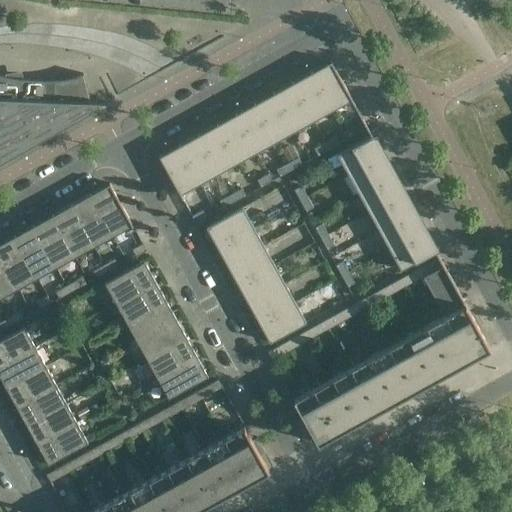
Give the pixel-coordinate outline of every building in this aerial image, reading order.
[(352,99),(333,65),(331,61),(311,72),(313,76),(332,110),(352,99)] [(332,110),(313,76),(311,72),(292,83),(294,86),(313,121),(332,110)] [(0,161),(95,109),(97,108),(99,107),(103,105),(103,104),(106,103),(103,103),(98,102),(93,102),(89,102),(82,101),(79,101),(81,76),(82,76),(83,75),(83,74),(80,75),(77,76),(75,77),(70,78),(66,78),(62,79),(57,80),(53,80),(51,80),(49,81),(46,81),(43,81),(39,81),(36,81),(34,81),(31,80),(28,80),(25,80),(23,79),(22,79),(22,80),(10,83),(7,84),(6,78),(7,77),(5,77),(3,77),(0,76),(0,75),(0,161)] [(313,121),(294,86),(292,83),(273,93),(275,97),(294,131),(313,121)] [(294,131),(275,97),(273,93),(254,104),(256,107),(275,142),(294,131)] [(275,142),(256,107),(254,104),(235,114),(237,118),(256,152),(275,142)] [(256,152),(237,118),(235,114),(216,124),(218,128),(237,163),(256,152)] [(367,129),(363,122),(352,128),(356,135),(367,129)] [(237,163),(218,128),(216,124),(197,135),(199,138),(218,173),(237,163)] [(383,155),(371,134),(370,135),(370,136),(337,154),(348,174),(383,155)] [(218,173),(199,138),(197,135),(178,145),(180,149),(199,184),(218,173)] [(340,144),(336,137),(325,143),(329,150),(340,144)] [(329,150),(325,143),(314,149),(318,156),(329,150)] [(199,184),(180,149),(178,145),(158,156),(179,195),(199,184)] [(358,193),(393,174),(383,155),(348,174),(358,193)] [(302,165),(298,158),(287,164),(291,171),(302,165)] [(291,171),(287,164),(276,170),(280,177),(291,171)] [(272,181),(268,174),(257,180),(261,187),(272,181)] [(369,212),(403,193),(393,174),(358,193),(369,212)] [(133,226),(111,187),(109,183),(89,194),(91,198),(112,236),(131,226),(133,226)] [(307,197),(301,186),(294,190),(300,201),(307,197)] [(245,196),(241,189),(230,195),(234,202),(245,196)] [(379,231),(414,212),(403,193),(369,212),(379,231)] [(112,236),(91,198),(89,194),(70,205),(72,208),(94,247),(112,236)] [(234,202),(230,195),(219,201),(223,208),(234,202)] [(313,208),(307,197),(300,201),(306,212),(313,208)] [(94,247),(72,208),(70,205),(52,215),(54,219),(75,257),(94,247)] [(253,227),(242,207),(206,227),(217,247),(253,227)] [(207,217),(203,210),(191,217),(195,224),(207,217)] [(389,250),(424,231),(414,212),(379,231),(389,250)] [(75,257),(54,219),(52,215),(33,226),(35,229),(56,267),(75,257)] [(273,258),(314,237),(306,221),(265,242),(273,258)] [(328,235),(322,224),(315,228),(321,239),(328,235)] [(56,267),(35,229),(33,226),(14,236),(16,240),(37,278),(56,267)] [(227,266),(263,246),(253,227),(217,247),(227,266)] [(436,252),(424,231),(389,250),(400,270),(434,251),(435,253),(436,252)] [(334,246),(328,235),(321,239),(327,250),(334,246)] [(37,278),(16,240),(14,236),(0,243),(0,255),(18,288),(37,278)] [(146,251),(142,244),(131,250),(135,257),(146,251)] [(238,285),(274,265),(263,246),(227,266),(238,285)] [(0,298),(18,288),(0,255),(0,298)] [(465,305),(438,256),(437,257),(438,258),(418,269),(423,277),(444,316),(445,316),(465,305)] [(118,266),(115,259),(104,265),(107,272),(118,266)] [(115,303),(155,281),(144,261),(104,283),(115,303)] [(349,273),(343,262),(335,266),(342,277),(349,273)] [(107,272),(104,265),(92,271),(96,278),(107,272)] [(248,304),(284,284),(274,265),(238,285),(248,304)] [(404,287),(423,277),(418,269),(400,279),(404,287)] [(355,284),(349,273),(342,277),(348,288),(355,284)] [(386,298),(404,287),(400,279),(381,290),(386,298)] [(81,287),(77,280),(66,286),(70,293),(81,287)] [(126,322),(165,300),(155,281),(115,303),(126,322)] [(259,323),(295,303),(284,284),(248,304),(259,323)] [(70,293),(66,286),(55,292),(59,299),(70,293)] [(367,308),(386,298),(381,290),(362,300),(367,308)] [(51,303),(47,296),(35,303),(39,310),(51,303)] [(136,341),(176,319),(165,300),(126,322),(136,341)] [(348,318),(367,308),(362,300),(344,310),(348,318)] [(269,342),(306,322),(295,303),(259,323),(269,342)] [(487,344),(479,331),(465,305),(445,316),(468,358),(469,360),(489,349),(487,344)] [(329,329),(348,318),(344,310),(325,321),(329,329)] [(24,318),(20,311),(9,317),(13,324),(24,318)] [(445,316),(444,316),(426,326),(449,368),(468,358),(445,316)] [(13,324),(9,317),(0,322),(0,327),(2,330),(13,324)] [(146,360),(186,338),(176,319),(136,341),(146,360)] [(310,339),(329,329),(325,321),(306,331),(310,339)] [(449,368),(426,326),(407,337),(430,378),(449,368)] [(0,366),(35,347),(24,327),(0,340),(0,366)] [(292,350),(310,339),(306,331),(287,341),(292,350)] [(430,378),(407,337),(388,347),(411,389),(430,378)] [(157,378),(197,357),(186,338),(146,360),(157,378)] [(271,361),(292,350),(287,341),(267,353),(271,361)] [(0,377),(6,388),(45,366),(35,347),(0,366),(0,377)] [(411,389),(388,347),(370,357),(393,399),(411,389)] [(168,398),(208,376),(197,357),(157,378),(168,398)] [(393,399),(370,357),(351,368),(374,409),(393,399)] [(16,407),(56,385),(45,366),(6,388),(16,407)] [(374,409),(351,368),(332,378),(355,420),(374,409)] [(355,420),(332,378),(313,389),(336,430),(355,420)] [(202,399),(222,388),(218,380),(197,391),(202,399)] [(27,426),(66,404),(56,385),(16,407),(27,426)] [(336,430),(313,389),(294,399),(293,399),(317,444),(337,433),(336,430)] [(183,410),(202,399),(197,391),(178,402),(183,410)] [(164,420),(183,410),(178,402),(160,412),(164,420)] [(37,445),(77,423),(66,404),(27,426),(37,445)] [(145,430),(164,420),(160,412),(141,422),(145,430)] [(127,441),(145,430),(141,422),(122,433),(127,441)] [(52,462),(88,443),(77,423),(37,445),(48,465),(52,462)] [(268,471),(251,440),(243,426),(242,427),(243,428),(223,438),(248,482),(268,471)] [(108,451),(127,441),(122,433),(103,443),(108,451)] [(248,482),(223,438),(204,449),(229,493),(248,482)] [(89,461),(108,451),(103,443),(85,453),(89,461)] [(229,493),(204,449),(186,459),(210,503),(229,493)] [(70,472),(89,461),(85,453),(66,464),(70,472)] [(193,511),(210,503),(186,459),(167,469),(190,511),(193,511)] [(50,483),(70,472),(66,464),(45,475),(50,483)] [(190,511),(167,469),(148,480),(165,511),(190,511)] [(165,511),(148,480),(129,490),(141,511),(165,511)] [(141,511),(129,490),(111,500),(116,511),(141,511)] [(116,511),(111,500),(92,511),(116,511)]
